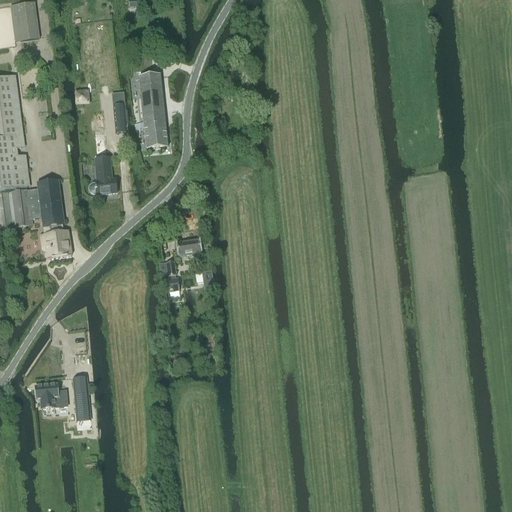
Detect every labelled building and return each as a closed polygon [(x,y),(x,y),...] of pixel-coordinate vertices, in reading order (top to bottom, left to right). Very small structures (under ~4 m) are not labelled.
[(128,0),(129,8),(141,8),(140,0),(128,0)] [(34,4),(15,7),(21,43),(40,39),(34,4)] [(139,78),(144,124),(134,125),(135,132),(144,131),(146,151),(167,149),(160,76),(139,78)] [(0,231),(31,227),(31,221),(41,220),(43,236),(40,237),(42,251),(45,251),(47,261),(71,258),(67,233),(63,233),(62,226),(64,226),(58,182),(37,185),(37,191),(27,192),(22,157),(17,158),(15,150),(21,150),(12,78),(0,79),(0,231)] [(125,106),(112,107),(115,136),(127,135),(127,128),(126,121),(125,108),(125,106)] [(95,184),(95,185),(92,185),(90,187),(89,189),(89,192),(90,194),(93,196),(96,195),(96,196),(114,195),(113,182),(110,182),(108,160),(96,161),(98,184),(95,184)] [(200,254),(198,241),(177,245),(179,258),(200,254)] [(166,264),(159,265),(160,272),(161,272),(162,278),(168,277),(168,278),(168,281),(167,281),(168,294),(179,293),(178,280),(175,280),(175,277),(176,277),(174,263),(166,264)] [(87,386),(87,379),(72,380),(76,415),(90,413),(88,396),(87,386)] [(57,385),(34,387),(35,402),(39,402),(40,412),(68,409),(67,399),(59,399),(57,385)]
